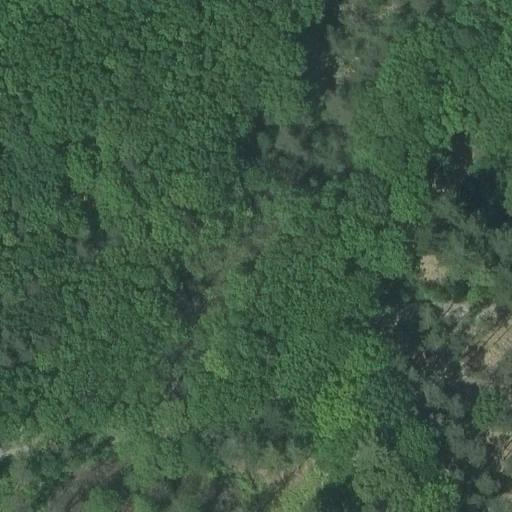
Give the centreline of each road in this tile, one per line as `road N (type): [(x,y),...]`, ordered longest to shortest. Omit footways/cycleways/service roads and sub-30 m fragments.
road 1 (track): [(442,511),(366,308),(252,423),(183,441),(0,454)]
road 2 (track): [(511,314),(366,308)]
